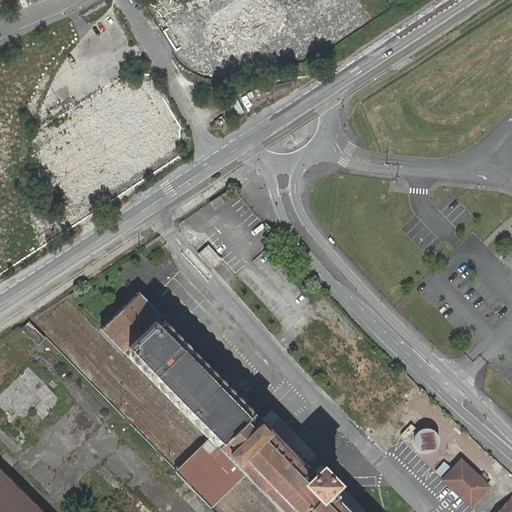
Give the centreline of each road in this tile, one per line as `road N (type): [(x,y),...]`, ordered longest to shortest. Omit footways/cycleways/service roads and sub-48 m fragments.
road 1 (unclassified): [(259,155),(303,249),(441,392),(511,452)]
road 2 (unclassified): [(511,437),(308,223),(295,188),(301,159)]
road 3 (secondary): [(216,161),(0,304)]
road 4 (unclassified): [(216,161),(125,0)]
road 5 (secondary): [(463,0),(322,92)]
